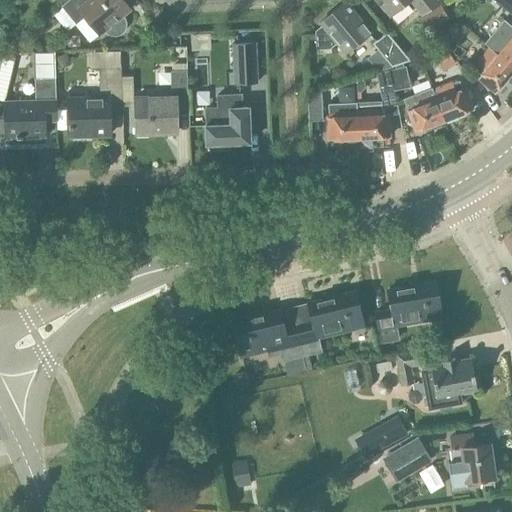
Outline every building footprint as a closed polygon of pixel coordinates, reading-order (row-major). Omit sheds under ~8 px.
[(62,8),(54,15),(66,30),(75,23),(76,24),(85,17),(99,34),(104,30),(107,33),(111,35),(115,36),(120,35),(124,32),(126,28),(126,23),(125,19),(122,14),(129,8),(122,0),(67,0),(60,6),(62,8)] [(377,0),(389,14),(397,7),(400,10),(410,2),(421,15),(441,3),(438,0),(377,0)] [(511,0),(493,0),(511,15),(511,0)] [(316,31),(316,48),(329,47),(336,42),(344,53),(370,31),(345,1),(319,22),(322,25),(316,31)] [(429,30),(451,18),(443,5),(422,18),(429,30)] [(488,48),(511,67),(511,26),(507,22),(502,27),(501,26),(486,45),(488,47),(488,48)] [(376,39),(372,43),(391,66),(410,60),(386,31),(384,33),(384,34),(377,40),(376,39)] [(438,53),(433,54),(443,72),(457,65),(441,34),(432,37),(438,53)] [(255,43),(233,44),(235,84),(257,83),(255,43)] [(497,88),(511,70),(511,67),(488,48),(475,63),(483,70),(480,74),(481,75),(478,78),(493,91),(496,88),(497,88)] [(123,102),(122,81),(121,81),(121,66),(120,66),(99,67),(99,98),(68,99),(69,136),(110,134),(109,103),(122,102),(123,102)] [(405,66),(389,69),(393,90),(410,87),(405,66)] [(389,69),(375,72),(380,93),(393,90),(389,69)] [(171,97),(135,98),(135,101),(136,134),(176,132),(175,110),(188,109),(186,70),(174,70),(170,70),(171,97)] [(45,136),(44,106),(56,105),(55,77),(34,78),(35,101),(4,102),(5,138),(45,136)] [(431,88),(444,120),(468,110),(468,109),(472,107),(465,88),(462,89),(459,80),(452,83),(451,81),(431,88)] [(307,92),(308,120),(321,119),(320,88),(307,92)] [(419,129),(444,120),(431,88),(412,95),(412,96),(405,99),(409,110),(407,111),(415,130),(419,128),(419,129)] [(217,109),(204,110),(205,125),(206,144),(209,144),(209,149),(228,149),(228,143),(250,142),(248,107),(242,107),(241,94),(217,95),(217,109)] [(378,103),(356,104),(357,138),(385,137),(385,135),(389,135),(388,115),(384,115),(383,114),(378,114),(378,103)] [(332,139),(357,138),(356,104),(336,106),(336,116),(331,116),(331,118),(327,118),(328,138),(332,138),(332,139)] [(391,308),(374,311),(379,343),(399,340),(396,325),(441,317),(435,282),(388,290),(391,308)] [(354,291),(308,302),(312,322),(296,326),(304,354),(320,350),(316,337),(363,326),(354,291)] [(304,354),(296,326),(283,329),(278,310),(232,321),(241,356),(281,346),(284,359),(304,354)] [(375,390),(393,389),(391,350),(374,351),(375,390)] [(397,353),(402,386),(414,384),(411,365),(423,363),(421,350),(397,353)] [(431,368),(422,370),(424,379),(432,378),(435,394),(427,395),(429,409),(462,403),(459,391),(476,387),(476,385),(474,375),(470,358),(457,361),(456,357),(442,360),(442,361),(430,363),(431,368)] [(397,417),(355,439),(365,457),(407,435),(397,417)] [(473,432),(449,436),(451,449),(454,448),(455,461),(449,462),(452,481),(452,487),(467,485),(467,481),(494,477),(494,472),(496,472),(495,462),(492,463),(490,443),(475,445),(473,432)] [(430,459),(418,439),(384,459),(396,480),(430,459)]
